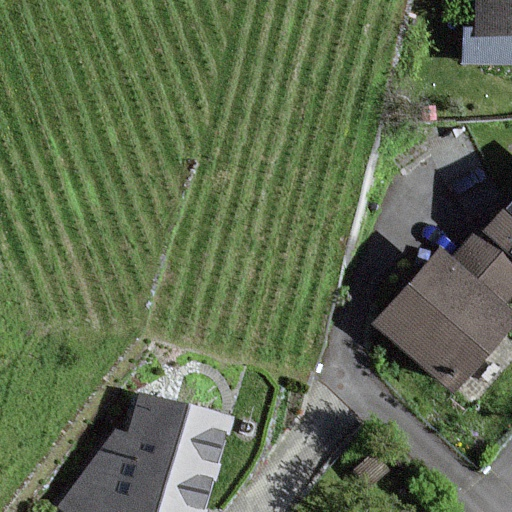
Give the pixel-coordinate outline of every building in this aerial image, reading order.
[(511,0),(472,0),(471,33),(511,34),(511,0)] [(511,197),(481,232),(511,259),(511,197)] [(511,292),(511,259),(481,232),(445,272),(493,314),(511,292)] [(445,391),(505,325),(493,314),(445,272),(432,260),(373,326),(445,391)] [(122,441),(108,437),(56,509),(61,511),(107,511),(108,511),(110,511),(189,511),(216,426),(134,401),(122,441)]
